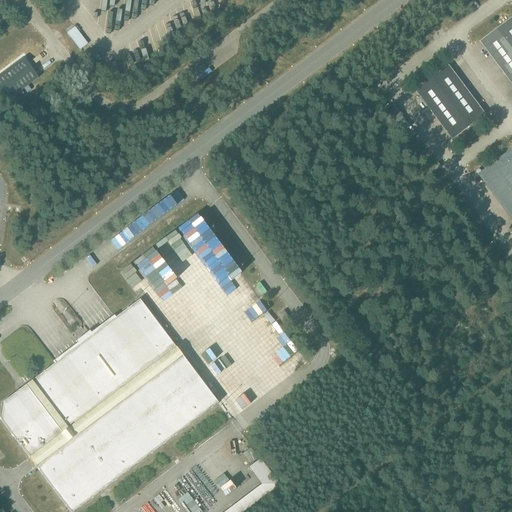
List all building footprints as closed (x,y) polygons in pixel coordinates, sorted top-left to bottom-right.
[(511,18),(481,42),(511,84),(511,18)] [(79,50),(87,44),(75,27),(66,33),(79,50)] [(449,66),(416,91),(452,140),(486,115),(449,66)] [(7,95),(15,89),(12,85),(4,91),(7,95)] [(478,174),(511,220),(511,149),(478,174)] [(76,341),(77,343),(53,361),(55,363),(31,381),(1,404),(0,413),(0,418),(70,511),(72,511),(217,403),(175,347),(139,300),(115,318),(113,316),(90,333),(89,331),(76,341)] [(285,320),(289,317),(284,311),(280,314),(285,320)]
